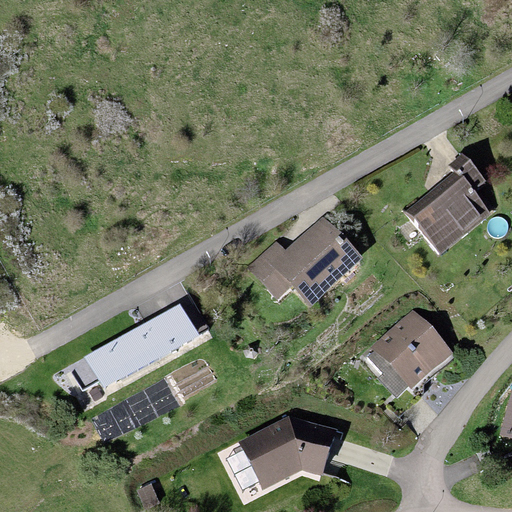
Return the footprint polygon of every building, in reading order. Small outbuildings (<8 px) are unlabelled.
[(453,179),(465,195),(478,186),(459,159),(446,169),(453,179)] [(453,179),(405,214),(435,255),(483,220),(465,195),(453,179)] [(352,258),(316,225),(285,258),(271,245),(248,269),(278,297),(287,287),(307,305),(352,258)] [(182,309),(85,361),(105,398),(202,346),(182,309)] [(410,318),(373,352),(409,390),(446,356),(410,318)] [(260,491),(298,470),(317,475),(329,433),(285,422),(237,447),(260,491)] [(486,449),(475,454),(483,472),(493,467),(486,449)]
